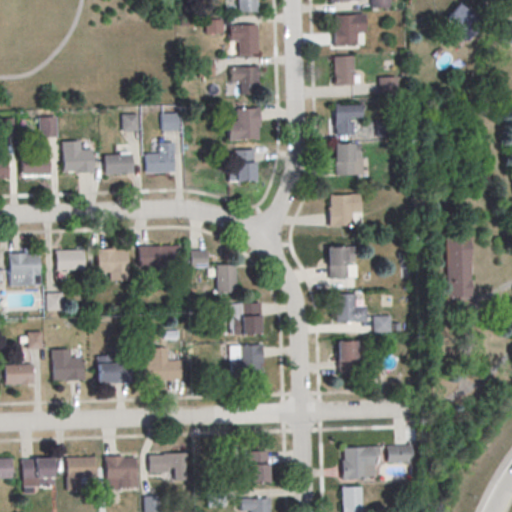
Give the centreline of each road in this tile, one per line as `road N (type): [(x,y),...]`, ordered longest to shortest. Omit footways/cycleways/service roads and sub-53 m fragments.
road 1 (residential): [(409,409),(0,422)]
road 2 (residential): [(301,511),(296,327),(287,286),(255,242)]
road 3 (residential): [(255,242),(219,219),(171,209),(0,215)]
road 4 (residential): [(255,242),(291,168),(291,0)]
